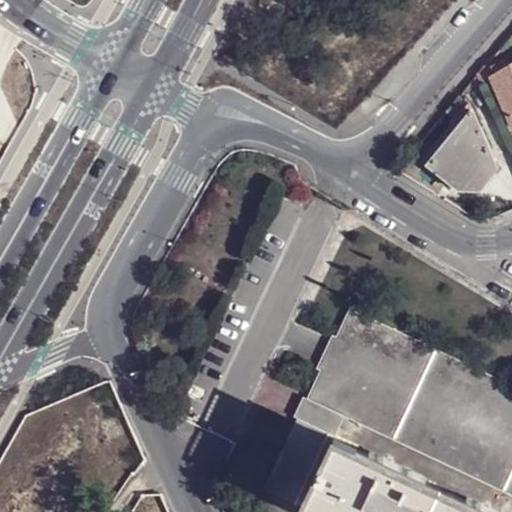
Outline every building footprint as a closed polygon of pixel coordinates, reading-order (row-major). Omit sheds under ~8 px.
[(511,63),(490,76),(511,125),(511,63)] [(474,99),(470,101),(481,127),(485,125),(474,99)] [(487,180),(498,167),(491,151),(481,127),(470,101),(426,156),(457,182),(469,167),(487,180)] [(458,189),(457,182),(426,156),(423,159),(458,189)] [(457,182),(458,189),(480,190),(487,180),(469,167),(457,182)] [(511,390),(349,315),(337,342),(312,398),(345,414),(511,493),(511,390)] [(334,438),(345,414),(312,398),(300,422),(334,438)] [(271,488),(304,504),(334,438),(300,422),(271,488)] [(304,504),(308,506),(339,441),(334,438),(304,504)] [(339,441),(308,506),(320,511),(497,511),(468,497),(466,501),(425,481),(427,478),(370,451),(369,454),(339,441)]
